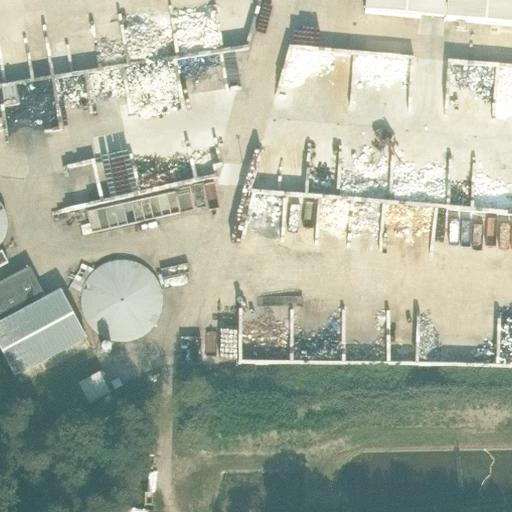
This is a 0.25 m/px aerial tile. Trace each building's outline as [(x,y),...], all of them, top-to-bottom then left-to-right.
[(511,27),(511,0),(362,0),(361,14),(511,27)] [(342,76),(343,76),(342,52),(326,53),(327,95),(343,95),(342,76)] [(458,135),(506,138),(507,115),(491,114),(494,64),(462,63),(458,135)] [(124,72),(103,74),(107,103),(124,101),(125,105),(150,102),(145,64),(123,67),(124,72)] [(1,85),(2,98),(16,97),(15,84),(1,85)] [(105,207),(89,211),(94,228),(110,224),(105,207)] [(160,311),(161,302),(160,293),(158,286),(154,279),(150,274),(144,270),(138,266),(131,264),(123,263),(117,263),(109,265),(102,268),(96,272),(90,278),(84,292),(82,300),(83,308),(85,316),(88,323),(92,328),(99,334),(106,338),(113,340),(120,341),(127,341),(135,339),(142,336),(150,330),(154,325),(158,318),(160,311)] [(94,271),(82,264),(68,290),(81,297),(90,278),(94,271)] [(0,283),(0,352),(14,379),(85,340),(60,291),(45,299),(28,268),(0,283)] [(110,395),(98,374),(78,385),(89,406),(110,395)]
